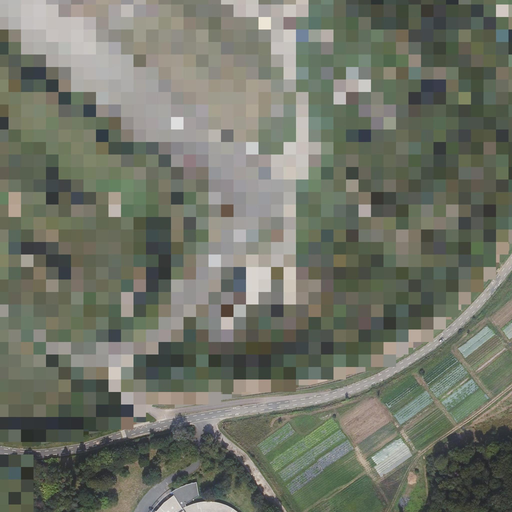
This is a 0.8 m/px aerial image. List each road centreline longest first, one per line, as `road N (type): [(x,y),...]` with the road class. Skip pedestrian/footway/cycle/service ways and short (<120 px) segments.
road 1 (tertiary): [(511,261),(445,335),(356,387),(72,449),(0,450)]
road 2 (unclassified): [(297,0),(291,49),(299,155),(291,173),(278,176)]
